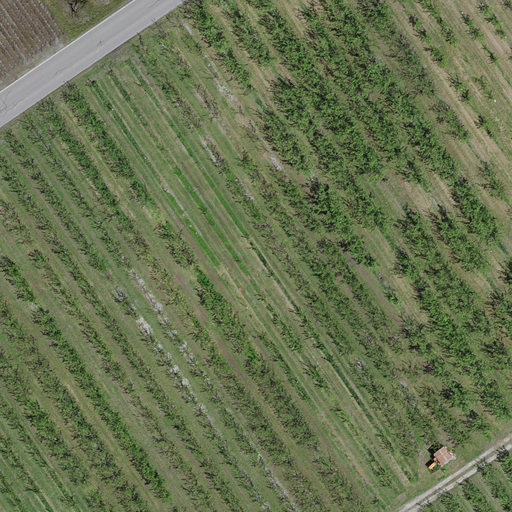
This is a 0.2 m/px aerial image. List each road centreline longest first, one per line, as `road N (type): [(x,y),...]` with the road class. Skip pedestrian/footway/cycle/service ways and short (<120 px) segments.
road 1 (unclassified): [(0,109),(159,0)]
road 2 (track): [(404,511),(511,438)]
